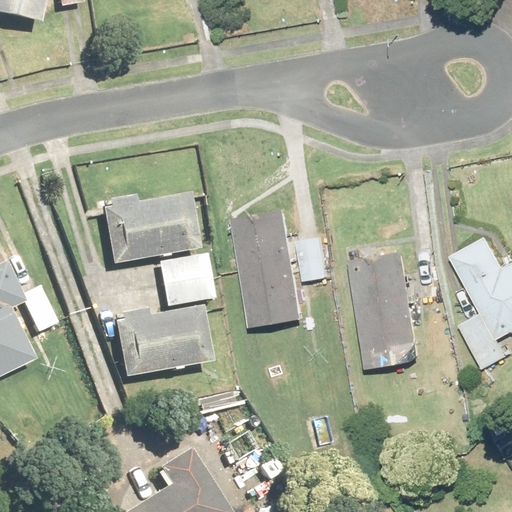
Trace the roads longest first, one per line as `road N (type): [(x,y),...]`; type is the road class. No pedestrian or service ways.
road 1 (residential): [(275,82),(470,48),(499,67),(501,106),(463,129),(389,132),(309,107)]
road 2 (residential): [(275,82),(0,136)]
